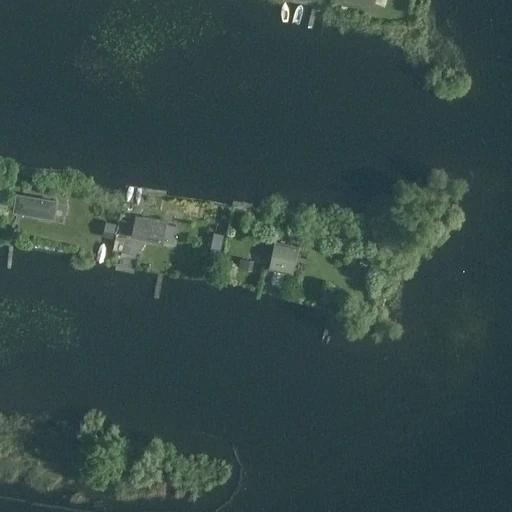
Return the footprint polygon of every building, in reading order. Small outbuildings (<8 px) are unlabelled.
[(19,191),(15,211),(58,218),(61,198),(19,191)] [(167,240),(171,221),(138,213),(133,232),(167,240)] [(112,238),(116,224),(106,221),(103,236),(112,238)] [(125,251),(128,238),(117,236),(115,249),(125,251)] [(296,272),(302,245),(277,239),(271,267),(296,272)] [(252,271),(254,260),(240,258),(238,268),(252,271)]
